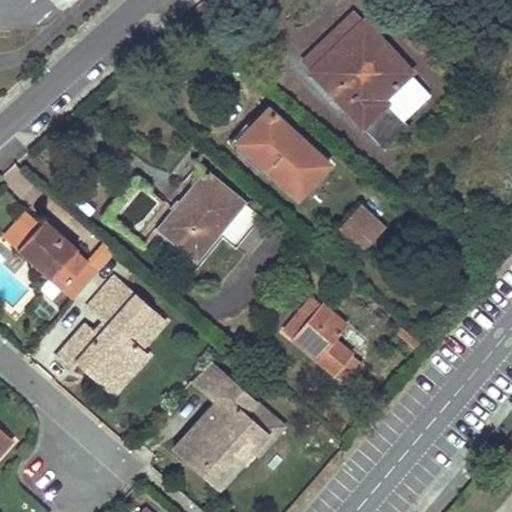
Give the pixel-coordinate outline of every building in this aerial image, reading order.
[(301,60),(309,68),(363,18),(356,10),(301,60)] [(403,119),(417,107),(430,94),(410,73),(412,71),(363,18),(309,68),(383,150),(410,126),(403,119)] [(245,146),(271,171),(297,195),(328,162),(269,106),(253,123),(261,130),(245,146)] [(253,123),(238,139),(245,146),(261,130),(253,123)] [(157,226),(176,243),(196,259),(218,232),(243,201),(205,169),(157,226)] [(235,245),(260,216),(243,201),(218,232),(235,245)] [(362,248),(373,236),(384,223),(360,202),(338,226),(362,248)] [(22,212),(0,236),(0,240),(11,251),(35,223),(22,212)] [(74,248),(39,219),(35,223),(11,251),(25,264),(31,257),(44,268),(39,275),(69,300),(94,271),(83,262),(71,252),(74,248)] [(103,239),(83,262),(94,271),(114,249),(103,239)] [(31,257),(25,264),(39,275),(44,268),(31,257)] [(110,374),(118,365),(127,373),(140,358),(133,351),(159,321),(108,277),(100,286),(109,295),(93,313),(99,318),(104,323),(95,334),(89,330),(81,323),(55,353),(70,366),(77,359),(92,372),(98,364),(110,374)] [(84,305),(93,313),(109,295),(100,286),(84,305)] [(340,366),(345,360),(350,354),(333,339),(345,325),(320,304),(292,336),(295,338),(315,355),(343,379),(348,373),(340,366)] [(99,318),(89,330),(95,334),(104,323),(99,318)] [(208,359),(189,382),(203,393),(222,371),(208,359)] [(113,390),(127,373),(118,365),(110,374),(98,364),(92,372),(113,390)] [(213,402),(173,450),(188,463),(193,457),(199,462),(194,468),(221,490),(253,452),(270,432),(246,411),(255,400),(222,371),(203,393),(213,402)] [(286,426),(255,400),(246,411),(270,432),(253,452),(260,457),(286,426)] [(0,457),(14,442),(0,430),(0,457)] [(193,457),(188,463),(194,468),(199,462),(193,457)]
